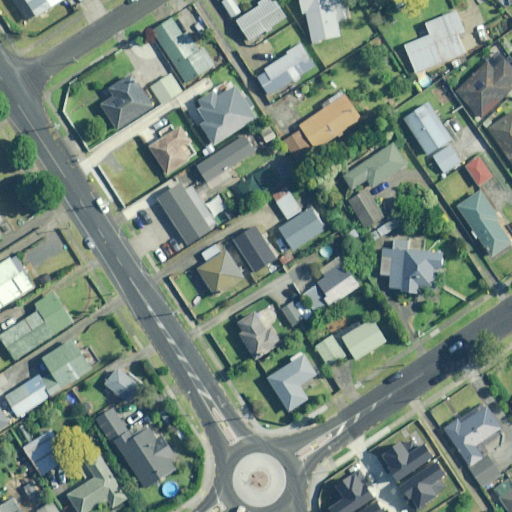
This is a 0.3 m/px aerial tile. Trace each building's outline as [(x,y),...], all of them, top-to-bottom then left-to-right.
[(59,3),(56,0),(14,0),(29,22),(59,3)] [(235,0),(224,0),(222,1),(232,18),(243,12),(235,0)] [(289,15),(278,0),(263,0),(235,20),(251,42),(289,15)] [(307,12),(313,43),(342,38),(338,19),(349,17),(345,0),(300,0),(303,13),(307,12)] [(465,30),(458,11),(426,24),(431,36),(405,47),(416,73),(466,53),(458,33),(465,30)] [(175,17),(152,34),(189,83),(216,63),(201,42),(196,46),(175,17)] [(257,75),(271,96),(318,65),(304,43),(264,68),(265,70),(257,75)] [(497,68),(489,59),(456,89),(482,118),(511,90),(511,86),(511,85),(511,83),(511,64),(507,59),(497,68)] [(153,107),(132,73),(109,87),(114,95),(100,103),(116,129),(153,107)] [(183,91),(170,73),(151,86),(164,105),(183,91)] [(197,105),(188,92),(166,108),(175,120),(197,105)] [(285,141),(301,164),(364,119),(345,93),(300,124),(303,128),(285,141)] [(449,141),(453,138),(429,104),(406,119),(443,175),(463,161),(449,141)] [(511,110),(488,127),(511,161),(511,110)] [(175,148),(163,131),(132,152),(150,180),(173,164),(166,154),(175,148)] [(258,150),(247,134),(197,168),(208,184),(258,150)] [(408,164),(392,141),(343,176),(353,190),(367,180),(374,189),(408,164)] [(481,157),(467,165),(479,185),(493,177),(481,157)] [(213,229),(181,182),(157,198),(189,246),(213,229)] [(287,186),(273,194),(287,218),(301,210),(287,186)] [(369,187),(349,200),(368,229),(387,217),(369,187)] [(511,241),(511,238),(480,190),(458,205),(491,255),(511,241)] [(329,227),(315,206),(281,228),(295,249),(329,227)] [(257,225),(234,239),(254,273),(278,258),(257,225)] [(421,240),(394,238),(393,248),(382,247),(380,273),(389,274),(388,288),(404,289),(403,293),(419,295),(419,289),(436,291),(438,267),(446,268),(447,253),(420,251),(421,240)] [(208,262),(198,268),(215,296),(246,277),(228,248),(222,252),(217,243),(202,252),(208,262)] [(0,306),(33,285),(12,254),(0,261),(0,306)] [(326,277),(302,295),(316,315),(360,286),(345,264),(338,268),(336,265),(323,274),(326,277)] [(0,340),(2,340),(15,361),(77,323),(57,290),(34,304),(37,309),(0,331),(0,340)] [(294,300),(281,308),(291,327),(304,319),(294,300)] [(245,331),(239,334),(257,362),(285,344),(274,326),(270,329),(266,323),(274,318),(266,306),(240,323),(245,331)] [(373,318),(342,337),(356,361),(388,342),(373,318)] [(335,335),(316,346),(328,367),(347,356),(335,335)] [(19,417),(94,367),(74,337),(43,358),(49,366),(5,396),(19,417)] [(306,353),(268,377),(290,413),(311,400),(302,385),(319,375),(306,353)] [(119,366),(106,383),(130,402),(143,385),(119,366)] [(511,465),(511,415),(495,391),(444,426),(471,465),(468,467),(482,487),(511,465)] [(0,427),(11,421),(1,404),(0,404),(0,427)] [(115,407),(96,419),(110,442),(114,440),(145,490),(184,466),(164,432),(158,436),(148,420),(130,432),(115,407)] [(51,427),(22,446),(42,476),(70,457),(51,427)] [(131,498),(103,454),(86,465),(93,477),(66,494),(77,511),(89,511),(108,501),(113,509),(131,498)] [(366,474),(349,485),(358,497),(374,485),(366,474)] [(511,511),(511,482),(509,478),(495,488),(511,511)] [(330,502),(321,507),(324,511),(343,511),(355,505),(349,494),(331,504),(330,502)] [(12,500),(0,507),(0,511),(25,511),(23,508),(18,510),(12,500)] [(60,511),(53,500),(37,510),(38,511),(60,511)]
